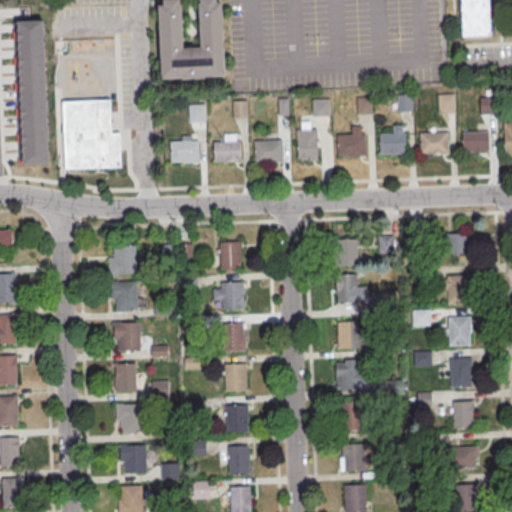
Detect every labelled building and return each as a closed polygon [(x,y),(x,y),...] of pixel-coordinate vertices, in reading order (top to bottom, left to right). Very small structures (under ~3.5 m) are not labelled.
[(161,80),(158,6),(164,5),(164,0),(180,0),(181,5),(182,5),(184,48),(201,47),(199,4),(201,4),(201,0),(218,0),(218,3),(223,3),(226,77),(206,78),(206,79),(184,80),(184,79),(161,80)] [(462,0),(489,0),(491,35),(464,37),(462,0)] [(14,22),(45,21),(52,164),(21,165),(14,22)] [(395,94),(410,93),(411,111),(395,111),(395,94)] [(436,94),(452,93),(453,112),(436,113),(436,94)] [(354,97),(370,96),(370,113),(355,114),(354,97)] [(478,97),(493,97),(494,114),(479,114),(478,97)] [(276,98),(287,98),(287,115),(277,115),(276,98)] [(310,99),(327,98),(328,115),(311,116),(310,99)] [(61,101),(110,99),(111,132),(120,132),(121,167),(64,169),(61,101)] [(230,101),(245,100),(246,117),(231,118),(230,101)] [(187,105),(202,104),(203,121),(188,122),(187,105)] [(502,123),(511,122),(511,150),(503,151),(502,123)] [(294,129),(315,128),(316,160),(307,160),(307,157),(295,157),(294,129)] [(460,131),(486,130),(487,151),(460,152),(460,131)] [(377,133),(404,132),(405,153),(378,154),(377,133)] [(418,133),(445,132),(445,152),(419,153),(418,133)] [(335,134),(362,133),(363,154),(336,155),(335,134)] [(168,141),(196,140),(197,161),(168,162),(168,141)] [(252,140),(281,140),(281,160),(253,161),(252,140)] [(211,142),(238,141),(239,161),(212,162),(211,142)] [(0,229),(10,229),(11,248),(0,248),(0,229)] [(466,253),(466,232),(448,232),(448,253),(466,253)] [(378,251),(393,251),(393,234),(378,234),(378,251)] [(333,239),(355,238),(355,265),(334,266),(333,239)] [(217,242),(239,242),(240,269),(218,269),(217,242)] [(107,275),(134,275),(133,245),(112,246),(112,258),(107,258),(107,275)] [(0,273),(14,273),(15,302),(0,302),(0,273)] [(333,274),(355,273),(356,300),(334,301),(333,274)] [(466,275),(443,275),(443,303),(466,303),(466,275)] [(110,282),(135,282),(136,309),(114,310),(114,298),(110,298),(110,282)] [(219,282),(241,282),(242,308),(220,309),(219,282)] [(429,324),(429,309),(412,309),(412,325),(429,324)] [(0,314),(13,314),(14,342),(0,342),(0,314)] [(470,316),(448,316),(448,345),(470,345),(470,316)] [(335,321),(356,320),(357,347),(336,348),(335,321)] [(112,322),(138,322),(138,349),(117,350),(116,338),(113,338),(112,322)] [(221,324),(242,323),(243,350),(222,351),(221,324)] [(430,350),(408,350),(408,365),(430,365),(430,350)] [(0,355),(15,355),(16,374),(14,374),(15,384),(0,384),(0,355)] [(449,387),(471,387),(471,357),(449,357),(449,387)] [(334,362),(355,361),(356,388),(334,389),(334,362)] [(114,391),(136,391),(136,362),(114,362),(114,391)] [(222,364),(244,363),(245,390),(223,391),(222,364)] [(168,394),(168,380),(152,380),(152,394),(168,394)] [(0,395),(16,395),(17,424),(0,424),(0,395)] [(474,427),(474,400),(452,400),(452,427),(474,427)] [(338,402),(360,401),(360,428),(339,429),(338,402)] [(115,404),(141,403),(142,431),(120,431),(120,420),(116,420),(115,404)] [(224,405),(246,404),(247,431),(225,431),(224,405)] [(0,436),(18,436),(19,465),(0,465),(0,436)] [(207,454),(207,440),(193,440),(193,454),(207,454)] [(118,445),(144,444),(144,472),(123,472),(122,461),(119,461),(118,445)] [(340,444),(361,444),(362,471),(341,471),(340,444)] [(453,445),(453,468),(477,468),(477,445),(453,445)] [(226,447),(247,446),(248,473),(227,473),(226,447)] [(0,478),(19,477),(20,507),(1,507),(0,478)] [(455,510),(475,510),(475,483),(455,483),(455,510)] [(342,511),(341,485),(363,484),(364,511),(342,511)] [(115,511),(141,511),(141,486),(119,486),(119,498),(115,498),(115,511)] [(228,511),(228,487),(250,486),(250,511),(228,511)]
